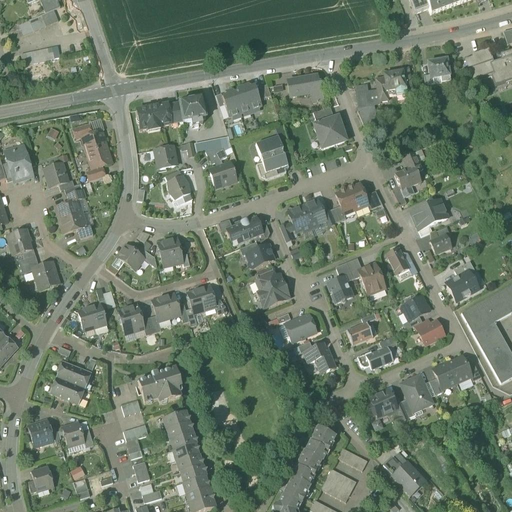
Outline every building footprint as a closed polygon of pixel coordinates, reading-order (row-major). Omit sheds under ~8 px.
[(60,10),(55,0),(25,0),(28,6),(39,1),(45,16),(47,15),(53,13),(60,10)] [(407,0),(414,16),(429,10),(424,0),(407,0)] [(424,0),(429,10),(431,16),(474,0),(476,0),(478,4),(487,1),(486,0),(424,0)] [(489,6),(487,1),(478,4),(480,9),(489,6)] [(53,13),(47,15),(52,26),(58,24),(53,13)] [(45,16),(41,18),(46,29),(52,26),(47,15),(45,16)] [(41,18),(35,20),(40,31),(46,29),(41,18)] [(29,23),(29,24),(33,34),(40,31),(35,20),(29,23)] [(29,24),(24,26),(28,36),(33,34),(29,24)] [(24,26),(19,28),(23,38),(28,36),(24,26)] [(19,28),(14,30),(18,40),(23,38),(19,28)] [(13,42),(18,40),(14,30),(9,32),(13,42)] [(511,31),(502,34),(507,48),(511,45),(511,31)] [(491,78),(494,89),(511,82),(511,55),(507,57),(508,59),(504,61),(504,59),(494,63),(491,54),(490,54),(488,51),(477,55),(478,57),(465,61),(472,82),(493,74),(494,77),(491,78)] [(439,80),(441,86),(450,84),(446,62),(427,65),(429,77),(430,82),(433,81),(439,80)] [(401,72),(401,74),(402,74),(405,91),(411,90),(407,71),(401,72)] [(383,77),(383,80),(386,94),(395,93),(396,98),(406,96),(405,91),(402,74),(401,74),(383,77)] [(423,78),(425,88),(433,87),(433,81),(430,82),(429,77),(423,78)] [(310,97),(312,105),(322,103),(319,86),(317,86),(316,79),(294,83),(295,85),(297,97),(298,97),(308,95),(310,97)] [(388,103),(386,94),(383,80),(375,82),(376,82),(377,89),(376,89),(377,93),(379,105),(388,103)] [(287,86),(289,100),(298,99),(298,97),(297,97),(295,85),(287,86)] [(246,88),(242,89),(250,113),(261,110),(259,103),(255,91),(254,89),(249,90),(247,91),(246,88)] [(266,88),(260,90),(265,101),(270,99),(266,88)] [(355,90),(356,96),(367,94),(366,88),(355,90)] [(239,117),(250,113),(242,89),(238,91),(239,93),(237,94),(233,96),(232,96),(239,117)] [(259,103),(265,101),(260,90),(255,91),(259,103)] [(228,120),(239,117),(232,96),(233,96),(232,93),(231,93),(228,94),(229,97),(226,98),(222,99),(221,99),(224,108),(228,120)] [(379,105),(377,93),(369,94),(371,107),(379,106),(379,105)] [(356,96),(358,109),(371,107),(369,94),(367,94),(356,96)] [(215,99),(219,110),(224,108),(221,99),(222,99),(221,96),(215,99)] [(201,100),(178,105),(182,125),(183,125),(190,123),(191,128),(202,126),(201,121),(205,121),(201,100)] [(182,125),(178,105),(178,107),(168,109),(167,107),(166,107),(166,108),(158,110),(158,109),(136,113),(137,119),(139,121),(140,125),(139,128),(140,133),(148,132),(149,129),(156,128),(159,130),(171,127),(171,125),(181,123),(182,125)] [(228,120),(224,108),(219,110),(223,122),(228,120)] [(357,114),(364,131),(377,129),(373,109),(358,111),(357,114)] [(313,116),(316,127),(333,121),(330,110),(313,116)] [(313,128),(321,152),(345,144),(337,120),(333,121),(316,127),(313,128)] [(99,123),(88,126),(92,137),(101,134),(103,133),(99,123)] [(72,131),(76,142),(82,140),(92,137),(88,126),(72,131)] [(58,134),(50,131),(47,139),(55,143),(58,134)] [(82,140),(87,156),(106,150),(101,134),(92,137),(82,140)] [(458,142),(464,153),(472,148),(466,137),(458,142)] [(282,154),(282,156),(288,154),(283,138),(277,140),(282,153),(282,154)] [(196,157),(205,155),(222,151),(230,150),(232,149),(228,139),(194,146),(196,157)] [(262,166),(261,166),(265,176),(287,169),(284,159),(283,159),(282,156),(282,154),(282,153),(277,140),(276,140),(257,146),(257,147),(255,147),(260,161),(262,166)] [(185,147),(187,157),(194,156),(192,146),(185,147)] [(13,182),(11,183),(12,186),(34,179),(24,147),(3,154),(6,165),(7,165),(4,156),(21,151),(24,162),(27,161),(32,177),(13,183),(13,182)] [(156,165),(157,172),(174,169),(176,167),(173,149),(169,150),(155,153),(157,164),(156,165)] [(111,166),(106,150),(87,156),(92,172),(102,169),(111,166)] [(232,155),(230,150),(222,151),(226,158),(232,155)] [(13,182),(13,183),(32,177),(27,161),(24,162),(21,151),(4,156),(7,165),(13,182)] [(205,155),(211,167),(214,166),(219,163),(227,159),(226,158),(222,151),(205,155)] [(421,152),(414,155),(417,164),(425,161),(421,152)] [(402,160),(407,171),(418,166),(417,164),(414,155),(402,160)] [(67,157),(58,160),(60,166),(69,163),(67,157)] [(6,165),(1,167),(6,181),(7,184),(11,183),(13,182),(7,165),(6,165)] [(43,172),(49,191),(58,188),(68,185),(65,177),(64,178),(61,166),(43,172)] [(209,173),(215,191),(223,188),(222,185),(227,183),(228,186),(236,183),(230,166),(221,168),(216,170),(209,173)] [(288,170),(287,169),(265,176),(261,166),(256,168),(260,180),(265,183),(285,176),(288,170)] [(399,189),(402,195),(410,192),(409,189),(420,185),(416,176),(422,174),(418,166),(407,171),(394,177),(399,189)] [(86,174),(89,185),(105,180),(102,169),(92,172),(86,174)] [(164,180),(167,185),(181,179),(178,173),(164,180)] [(175,204),(177,209),(192,203),(189,197),(190,197),(188,187),(182,179),(181,179),(167,185),(166,185),(168,196),(174,204),(175,204)] [(58,188),(60,194),(63,193),(74,189),(72,184),(68,185),(58,188)] [(63,193),(65,199),(79,195),(80,195),(82,195),(82,194),(80,187),(74,189),(63,193)] [(359,187),(352,190),(349,191),(349,190),(345,191),(355,213),(367,208),(364,199),(359,187)] [(391,193),(399,209),(405,206),(403,201),(404,200),(402,195),(399,189),(391,193)] [(345,191),(342,192),(343,193),(340,194),(335,197),(340,209),(343,218),(344,218),(355,213),(345,191)] [(136,204),(143,205),(144,193),(138,192),(136,204)] [(402,195),(404,200),(412,196),(410,192),(402,195)] [(367,208),(369,213),(382,208),(377,199),(375,194),(364,199),(367,208)] [(55,210),(59,223),(82,216),(81,215),(78,203),(82,202),(80,195),(79,195),(65,199),(67,206),(55,210)] [(87,213),(82,195),(80,195),(82,202),(78,203),(81,215),(87,213)] [(307,207),(301,210),(310,232),(311,232),(319,228),(318,226),(325,224),(325,223),(322,215),(316,201),(307,205),(307,207)] [(410,215),(418,233),(429,229),(447,221),(439,202),(410,215)] [(369,213),(367,208),(355,213),(358,221),(370,215),(369,213)] [(340,209),(329,213),(334,226),(345,222),(344,218),(343,218),(340,209)] [(310,232),(301,210),(287,215),(291,225),(294,233),(295,236),(302,233),(303,235),(310,232)] [(377,220),(385,216),(383,210),(375,214),(377,220)] [(334,228),(334,226),(329,213),(328,212),(322,215),(325,223),(325,224),(327,230),(334,228)] [(85,229),(82,216),(59,223),(63,237),(77,232),(86,230),(85,229)] [(225,233),(229,242),(238,238),(240,245),(262,236),(259,228),(256,220),(248,224),(247,222),(239,225),(240,226),(231,229),(225,232),(225,233)] [(217,226),(220,235),(225,233),(225,232),(231,229),(229,223),(217,226)] [(321,233),(327,230),(325,224),(318,226),(319,228),(321,233)] [(289,235),(294,233),(291,225),(286,227),(289,235)] [(262,236),(264,241),(267,240),(269,236),(265,226),(259,228),(262,236)] [(279,229),(286,245),(292,243),(289,235),(286,227),(285,226),(279,229)] [(77,232),(80,242),(92,238),(89,228),(85,229),(86,230),(77,232)] [(310,232),(314,239),(322,236),(321,233),(319,228),(311,232),(310,232)] [(418,233),(420,239),(431,234),(429,229),(418,233)] [(446,230),(434,234),(437,241),(444,238),(449,237),(446,230)] [(13,249),(15,257),(22,255),(32,252),(33,252),(33,251),(31,252),(28,241),(29,240),(27,231),(7,237),(10,250),(13,249)] [(314,239),(310,232),(303,235),(306,242),(314,239)] [(136,240),(145,246),(146,244),(152,237),(145,235),(140,234),(136,240)] [(434,234),(427,237),(429,244),(437,241),(434,234)] [(11,259),(15,257),(13,249),(10,250),(7,237),(5,237),(11,259)] [(450,251),(448,246),(444,238),(437,241),(429,244),(435,257),(450,251)] [(177,242),(167,244),(172,267),(182,265),(181,258),(180,255),(181,254),(180,249),(178,249),(177,242)] [(145,246),(141,251),(146,254),(151,248),(146,244),(145,246)] [(162,270),(172,267),(167,244),(157,247),(159,254),(157,255),(158,259),(160,260),(162,270)] [(239,252),(242,259),(246,258),(245,257),(258,252),(256,245),(239,252)] [(117,260),(124,265),(134,273),(143,262),(143,261),(136,256),(126,248),(117,260)] [(249,270),(251,272),(273,263),(268,248),(258,252),(245,257),(246,258),(248,264),(247,267),(249,270)] [(82,249),(76,252),(80,258),(86,255),(82,249)] [(143,262),(157,272),(154,260),(146,254),(141,251),(140,250),(136,256),(143,261),(143,262)] [(297,251),(289,254),(293,263),(301,260),(297,251)] [(385,258),(395,278),(397,277),(408,272),(407,271),(399,255),(397,251),(385,258)] [(22,255),(23,261),(35,258),(33,252),(32,252),(22,255)] [(428,253),(423,256),(428,266),(433,264),(428,253)] [(399,255),(407,271),(413,268),(407,256),(399,255)] [(106,271),(115,278),(118,273),(111,268),(117,260),(112,257),(104,266),(106,271)] [(182,265),(183,270),(189,269),(186,257),(181,258),(182,265)] [(38,269),(35,258),(23,261),(18,263),(22,277),(33,273),(32,271),(38,269)] [(118,273),(124,265),(117,260),(111,268),(118,273)] [(357,261),(346,266),(353,282),(360,279),(357,274),(361,272),(357,261)] [(453,273),(457,279),(467,273),(469,276),(474,273),(469,264),(453,273)] [(33,273),(39,292),(59,286),(52,265),(38,269),(32,271),(33,273)] [(346,285),(353,282),(346,266),(335,270),(339,281),(344,279),(346,285)] [(360,279),(367,298),(384,291),(374,267),(361,272),(357,274),(360,279)] [(411,278),(417,275),(413,268),(407,271),(408,272),(411,278)] [(255,277),(258,283),(269,279),(269,281),(276,278),(272,270),(255,277)] [(408,272),(397,277),(400,283),(411,278),(408,272)] [(469,294),(477,290),(469,276),(467,273),(457,279),(451,283),(452,285),(446,288),(455,305),(470,297),(469,294)] [(262,304),(265,310),(289,301),(285,291),(282,292),(280,287),(283,286),(279,277),(276,278),(269,281),(269,279),(258,283),(249,287),(253,297),(255,296),(256,297),(257,300),(259,301),(260,303),(262,304)] [(335,307),(341,304),(343,305),(344,305),(345,304),(345,303),(352,300),(346,285),(344,279),(339,281),(326,287),(330,295),(331,295),(332,298),(331,298),(335,307)] [(511,286),(460,316),(472,337),(493,326),(511,315),(511,286)] [(209,290),(198,293),(204,313),(215,310),(214,305),(209,290)] [(99,304),(105,303),(103,296),(101,291),(95,293),(99,304)] [(198,315),(204,313),(198,293),(186,296),(191,311),(193,316),(198,315)] [(111,294),(103,296),(105,303),(107,311),(115,309),(111,294)] [(174,297),(163,300),(169,321),(180,317),(177,308),(174,297)] [(158,324),(169,321),(163,300),(151,304),(155,318),(157,324),(158,324)] [(427,308),(425,308),(423,307),(419,300),(405,308),(404,307),(401,309),(400,312),(402,315),(404,316),(408,324),(409,325),(419,319),(428,314),(429,312),(427,308)] [(215,310),(218,318),(227,315),(225,310),(220,303),(214,305),(215,310)] [(100,307),(88,311),(95,331),(106,328),(100,307)] [(182,326),(188,324),(185,313),(183,307),(177,308),(180,317),(182,326)] [(137,308),(127,311),(134,334),(143,331),(144,331),(141,323),(141,321),(142,320),(141,315),(139,315),(137,308)] [(84,334),(95,331),(88,311),(77,314),(83,334),(84,334)] [(124,337),(134,334),(127,311),(117,314),(120,321),(118,322),(120,327),(121,327),(124,337)] [(191,311),(185,313),(188,324),(190,329),(196,328),(193,316),(191,311)] [(201,326),(198,315),(193,316),(196,328),(201,326)] [(397,317),(402,327),(408,324),(404,316),(402,315),(397,317)] [(361,321),(363,327),(366,326),(371,324),(376,322),(374,316),(361,321)] [(276,321),(279,327),(290,322),(287,317),(276,321)] [(155,318),(150,320),(154,336),(161,334),(160,331),(158,324),(157,324),(155,318)] [(288,340),(291,346),(316,336),(309,319),(297,324),(296,323),(283,328),(288,340)] [(405,333),(413,329),(421,325),(419,319),(409,325),(408,324),(402,327),(405,333)] [(145,338),(154,336),(150,320),(141,323),(144,331),(143,331),(145,338)] [(59,330),(69,335),(71,330),(67,328),(70,324),(65,321),(59,330)] [(171,328),(169,321),(158,324),(160,331),(171,328)] [(279,327),(276,321),(264,326),(266,332),(279,327)] [(428,321),(421,325),(423,330),(430,327),(428,321)] [(376,336),(371,324),(366,326),(371,338),(376,336)] [(418,333),(425,348),(443,338),(435,324),(430,327),(423,330),(418,333)] [(423,330),(421,325),(413,329),(416,334),(418,333),(423,330)] [(345,334),(351,348),(372,340),(371,338),(366,326),(363,327),(345,334)] [(511,379),(511,358),(493,326),(472,337),(500,387),(511,379)] [(106,328),(95,331),(96,337),(108,334),(106,328)] [(288,340),(283,328),(278,330),(283,342),(288,340)] [(95,331),(84,334),(85,340),(96,337),(95,331)] [(143,331),(134,334),(136,341),(145,338),(143,331)] [(0,369),(17,351),(0,334),(0,369)] [(127,344),(136,341),(134,334),(124,337),(127,344)] [(386,349),(387,351),(393,349),(396,347),(393,339),(389,341),(392,347),(386,349)] [(379,345),(381,351),(386,348),(386,349),(392,347),(389,341),(379,345)] [(293,354),(295,359),(303,356),(302,355),(312,351),(309,345),(292,352),(293,354)] [(315,364),(320,377),(335,371),(326,350),(324,351),(322,347),(320,348),(312,351),(302,355),(303,356),(307,367),(315,364)] [(356,361),(359,367),(361,369),(363,371),(366,371),(369,370),(370,373),(392,364),(392,362),(387,351),(386,349),(386,348),(381,351),(376,352),(377,354),(371,357),(370,355),(356,361)] [(57,355),(68,359),(70,354),(60,349),(57,355)] [(397,360),(393,349),(387,351),(392,362),(397,360)] [(295,359),(293,354),(288,356),(291,365),(297,363),(295,359)] [(461,360),(447,366),(456,386),(470,380),(465,368),(461,360)] [(86,372),(91,374),(96,363),(90,361),(86,372)] [(49,396),(78,408),(80,401),(90,376),(62,365),(49,396)] [(470,380),(472,385),(480,381),(472,365),(465,368),(470,380)] [(442,392),(456,386),(447,366),(432,373),(436,381),(441,393),(442,392)] [(158,402),(159,406),(161,405),(161,403),(166,402),(167,403),(180,399),(177,389),(180,388),(175,370),(168,372),(167,371),(164,372),(164,374),(157,376),(157,375),(150,377),(151,380),(144,382),(143,381),(140,382),(139,383),(137,384),(144,406),(147,405),(146,403),(152,401),(152,403),(158,402)] [(407,402),(411,412),(412,412),(418,409),(420,411),(431,406),(419,379),(400,387),(407,402)] [(428,385),(434,399),(443,395),(442,392),(441,393),(436,381),(428,385)] [(434,399),(428,385),(424,386),(431,400),(434,399)] [(375,417),(377,421),(388,416),(388,418),(396,415),(397,414),(392,403),(387,393),(368,401),(370,406),(365,409),(370,419),(375,417)] [(401,424),(407,421),(397,400),(392,403),(397,414),(396,415),(398,419),(400,424),(401,424)] [(87,404),(80,401),(78,408),(84,410),(87,404)] [(97,405),(100,416),(111,413),(108,402),(97,405)] [(400,405),(407,421),(415,418),(413,414),(412,412),(411,412),(407,402),(400,405)] [(121,408),(124,419),(140,414),(137,403),(121,408)] [(166,433),(166,432),(188,426),(188,425),(187,424),(189,421),(186,419),(185,414),(163,421),(166,433)] [(379,422),(371,426),(375,434),(383,431),(379,422)] [(28,429),(33,448),(41,445),(41,447),(52,444),(53,444),(49,432),(47,423),(28,429)] [(78,426),(80,434),(88,431),(86,424),(78,426)] [(170,444),(170,443),(192,436),(190,432),(192,429),(189,427),(188,425),(188,426),(166,432),(170,444)] [(62,431),(67,450),(83,445),(84,445),(80,434),(78,426),(62,431)] [(123,434),(126,445),(137,442),(148,438),(144,428),(123,434)] [(294,511),(293,511),(297,505),(300,507),(305,498),(301,496),(303,493),(307,495),(310,489),(308,488),(312,482),(308,480),(310,477),(313,479),(316,473),(312,471),(314,468),(317,470),(321,464),(322,464),(325,457),(322,455),(324,453),(327,454),(330,449),(326,447),(328,444),(331,446),(335,439),(317,429),(311,440),(312,441),(310,444),(309,443),(304,454),(303,453),(297,464),(298,465),(296,468),(295,468),(289,479),(291,479),(286,489),(287,490),(285,493),(284,493),(277,507),(274,506),(271,510),(271,511),(294,511)] [(52,444),(53,446),(59,444),(55,430),(49,432),(53,444),(52,444)] [(83,445),(85,451),(93,449),(88,431),(80,434),(84,445),(83,445)] [(170,443),(173,454),(194,447),(195,448),(196,447),(195,445),(197,442),(193,440),(192,436),(170,443)] [(125,445),(127,451),(139,447),(137,442),(126,445),(125,445)] [(83,445),(67,450),(69,456),(85,451),(83,445)] [(140,453),(139,447),(127,451),(129,457),(140,453)] [(176,465),(198,458),(196,454),(198,451),(195,449),(195,448),(194,447),(173,454),(172,454),(176,465)] [(337,461),(342,464),(347,454),(342,451),(337,461)] [(142,459),(140,453),(129,457),(131,462),(142,459)] [(176,465),(172,454),(166,456),(169,467),(176,465)] [(352,456),(347,454),(342,464),(346,466),(352,456)] [(357,459),(352,456),(346,466),(351,469),(357,459)] [(398,457),(392,458),(402,469),(406,465),(398,457)] [(179,476),(180,475),(201,469),(201,467),(203,464),(199,462),(198,458),(176,465),(179,476)] [(382,468),(392,478),(402,469),(392,458),(382,468)] [(362,461),(357,459),(351,469),(356,472),(362,461)] [(367,464),(362,461),(356,472),(361,474),(367,464)] [(132,468),(135,477),(147,474),(144,465),(132,468)] [(392,478),(410,498),(424,484),(406,465),(402,469),(392,478)] [(80,469),(69,474),(74,483),(84,478),(80,469)] [(180,475),(183,486),(204,480),(205,480),(204,475),(206,472),(203,471),(202,469),(201,469),(180,475)] [(42,491),(43,493),(47,491),(53,489),(47,470),(31,475),(33,483),(36,493),(42,491)] [(326,482),(331,485),(336,474),(331,472),(326,482)] [(149,482),(147,474),(135,477),(138,486),(149,482)] [(341,477),(336,474),(331,485),(335,487),(341,477)] [(346,480),(341,477),(335,487),(340,490),(346,480)] [(99,483),(101,489),(112,485),(111,480),(99,483)] [(186,498),(186,497),(208,491),(208,490),(207,489),(209,486),(206,484),(204,480),(183,486),(182,486),(185,497),(186,498)] [(351,482),(346,480),(340,490),(345,492),(351,482)] [(73,485),(75,491),(86,487),(84,482),(73,485)] [(320,492),(325,495),(331,485),(326,482),(320,492)] [(356,485),(351,482),(345,492),(350,495),(356,485)] [(27,485),(31,496),(37,494),(36,493),(33,483),(27,485)] [(335,487),(331,485),(325,495),(330,497),(335,487)] [(185,497),(182,486),(176,488),(179,499),(185,497)] [(75,491),(76,497),(88,493),(86,487),(75,491)] [(340,490),(335,487),(330,497),(335,500),(340,490)] [(140,493),(142,499),(153,495),(151,490),(140,493)] [(208,490),(208,491),(186,497),(190,511),(208,511),(214,510),(212,503),(214,499),(210,498),(208,490)] [(345,492),(340,490),(335,500),(340,503),(345,492)] [(49,497),(47,491),(43,493),(37,494),(38,500),(49,497)] [(64,491),(60,499),(67,502),(71,494),(64,491)] [(350,495),(345,492),(340,503),(345,505),(350,495)] [(90,499),(88,493),(76,497),(78,502),(90,499)] [(153,495),(142,499),(144,507),(161,501),(159,493),(153,495)] [(309,511),(316,511),(320,505),(315,503),(309,511)]
